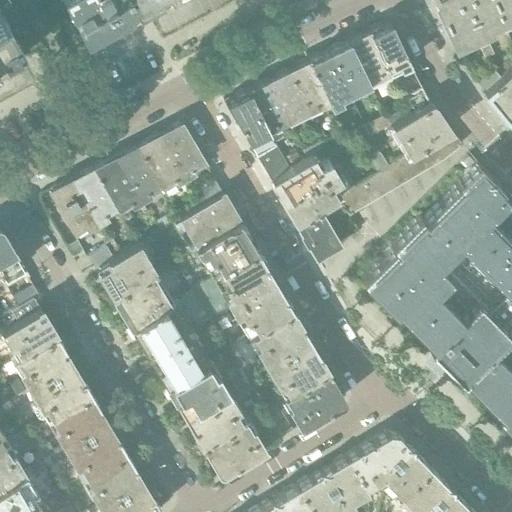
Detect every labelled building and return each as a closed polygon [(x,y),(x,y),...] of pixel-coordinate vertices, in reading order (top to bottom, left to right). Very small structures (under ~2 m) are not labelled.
[(61,0),(67,10),(77,29),(122,5),(121,2),(125,0),(61,0)] [(501,21),(490,0),(434,0),(433,3),(454,47),(467,38),(468,40),(490,30),(489,27),(501,21)] [(511,0),(490,0),(501,21),(511,16),(511,0)] [(0,69),(23,57),(15,41),(0,15),(0,69)] [(387,19),(385,20),(385,21),(380,24),(376,24),(370,27),(368,30),(389,76),(410,66),(387,19)] [(389,76),(368,30),(359,34),(356,34),(350,37),(348,40),(367,82),(376,77),(378,81),(389,76)] [(367,82),(348,40),(339,44),(336,43),(330,47),(328,49),(348,92),(367,82)] [(493,53),(488,43),(484,45),(488,55),(493,53)] [(488,55),(484,45),(479,48),(484,58),(488,55)] [(350,95),(348,92),(328,49),(319,53),(316,53),(306,58),(326,102),(328,106),(350,95)] [(326,102),(306,58),(296,63),(294,66),(286,70),(308,116),(319,110),(317,106),(326,102)] [(511,64),(498,76),(482,90),(499,112),(511,125),(511,64)] [(482,90),(498,76),(490,67),(475,81),(482,90)] [(308,116),(286,70),(282,70),(276,73),(274,76),(266,80),(285,121),(288,125),(308,116)] [(285,121),(266,80),(262,79),(256,83),(254,85),(245,89),(272,142),(282,137),(280,132),(276,126),(285,121)] [(406,153),(449,128),(431,102),(428,100),(420,86),(409,92),(411,96),(400,102),(406,112),(388,124),(396,136),(406,153)] [(272,142),(245,89),(242,89),(236,93),(234,95),(225,99),(225,98),(222,99),(223,102),(265,172),(284,161),(272,142)] [(202,160),(179,121),(168,127),(165,131),(165,132),(158,135),(182,178),(193,171),(190,166),(202,160)] [(368,134),(363,125),(349,132),(353,141),(368,134)] [(350,211),(443,157),(457,145),(458,146),(461,143),(449,128),(406,153),(376,171),(345,189),(334,195),(339,201),(348,215),(351,213),(350,211)] [(281,198),(332,168),(327,160),(317,165),(312,157),(316,155),(315,153),(325,148),(343,139),(339,132),(321,140),(321,141),(301,151),(301,152),(284,161),(265,172),(281,198)] [(182,178),(158,135),(151,139),(151,138),(146,138),(139,142),(137,145),(136,144),(135,145),(158,184),(159,186),(171,179),(173,183),(182,178)] [(158,184),(135,145),(135,146),(131,146),(124,149),(122,153),(122,154),(115,158),(140,200),(150,194),(147,190),(158,184)] [(467,156),(461,161),(467,167),(472,161),(467,156)] [(385,163),(380,157),(373,161),(377,168),(385,163)] [(140,200),(115,158),(107,161),(102,161),(95,164),(93,167),(92,167),(91,167),(117,210),(119,212),(140,200)] [(511,196),(505,190),(502,193),(495,185),(497,182),(475,160),(455,180),(456,181),(420,217),(417,214),(389,243),(392,246),(359,278),(390,310),(393,308),(428,344),(426,347),(437,358),(435,360),(445,371),(447,369),(458,380),(461,377),(497,413),(495,415),(511,432),(511,196)] [(334,195),(345,189),(338,179),(339,179),(338,178),(346,174),(341,164),(332,168),(281,198),(293,219),(326,200),(334,195)] [(117,210),(91,167),(91,168),(88,168),(81,172),(78,176),(71,180),(96,222),(117,210)] [(100,229),(96,222),(71,180),(64,184),(63,183),(59,183),(47,189),(75,235),(89,227),(93,233),(100,229)] [(221,192),(214,180),(192,193),(194,197),(199,204),(221,192)] [(185,253),(238,221),(221,192),(199,204),(194,207),(178,216),(172,220),(188,248),(184,251),(185,253)] [(337,242),(322,213),(330,208),(329,207),(339,201),(334,195),(326,200),(293,219),(315,255),(329,247),(337,242)] [(199,204),(194,197),(190,200),(194,207),(199,204)] [(210,276),(255,250),(238,221),(185,253),(191,264),(200,259),(210,276)] [(20,265),(0,230),(0,277),(3,275),(20,265)] [(119,251),(111,237),(102,242),(103,244),(86,254),(94,267),(97,265),(119,251)] [(153,270),(136,241),(119,251),(97,265),(100,270),(99,272),(99,274),(98,274),(110,295),(153,270)] [(291,310),(255,250),(210,276),(247,336),(291,310)] [(169,303),(151,273),(154,271),(153,270),(110,295),(146,355),(186,331),(169,303)] [(0,329),(38,307),(32,297),(15,307),(9,310),(0,314),(0,313),(0,329)] [(54,333),(41,311),(38,307),(0,329),(0,337),(11,357),(12,357),(54,333)] [(326,369),(291,310),(247,336),(282,395),(326,369)] [(204,361),(186,331),(146,355),(181,414),(227,388),(209,358),(204,361)] [(88,391),(69,358),(54,333),(12,357),(11,357),(10,358),(27,388),(44,417),(88,391)] [(235,341),(225,347),(230,355),(240,349),(235,341)] [(339,400),(341,394),(326,369),(282,395),(287,403),(284,405),(297,425),(339,400)] [(247,383),(257,376),(255,372),(244,378),(247,383)] [(23,389),(17,377),(2,386),(9,398),(23,389)] [(244,417),(227,388),(181,414),(214,470),(220,471),(262,446),(244,417)] [(123,449),(103,416),(88,391),(44,417),(79,475),(123,449)] [(291,429),(273,398),(262,405),(281,435),(291,429)] [(15,412),(8,400),(0,404),(0,406),(6,417),(15,412)] [(385,428),(341,455),(362,491),(366,497),(365,488),(363,485),(379,476),(381,474),(383,478),(397,493),(427,464),(406,442),(393,429),(385,428)] [(0,511),(17,511),(40,499),(18,462),(5,440),(0,443),(0,511)] [(48,453),(45,448),(39,452),(42,457),(48,453)] [(151,511),(158,508),(138,475),(123,449),(79,475),(96,504),(100,511),(151,511)] [(56,465),(49,454),(42,458),(49,469),(56,465)] [(318,469),(294,483),(311,511),(325,511),(330,509),(331,511),(351,511),(355,510),(352,506),(366,497),(362,491),(341,455),(318,469)] [(32,474),(46,466),(42,458),(28,466),(32,474)] [(427,464),(397,493),(410,506),(404,511),(460,511),(467,505),(447,485),(427,464)] [(268,498),(244,511),(311,511),(294,483),(268,498)] [(47,511),(40,499),(17,511),(47,511)]
